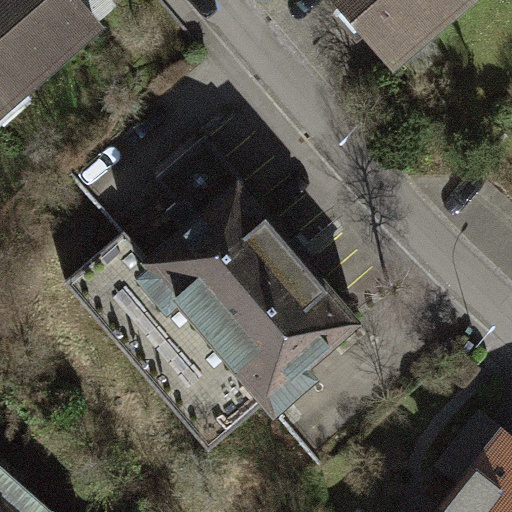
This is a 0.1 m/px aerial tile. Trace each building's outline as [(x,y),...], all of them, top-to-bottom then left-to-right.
[(0,0),(0,104),(96,20),(77,0),(0,0)] [(488,0),(324,0),(395,81),(488,0)] [(199,216),(238,182),(242,179),(205,135),(158,176),(178,199),(181,196),(199,216)] [(126,230),(65,282),(208,448),(265,399),(273,409),(314,374),(307,365),(358,321),(238,182),(199,216),(181,196),(178,199),(168,208),(184,226),(149,256),(126,230)] [(466,483),(506,432),(479,411),(439,461),(466,483)] [(511,511),(511,436),(506,432),(466,483),(443,511),(511,511)] [(0,511),(55,511),(0,463),(0,511)]
